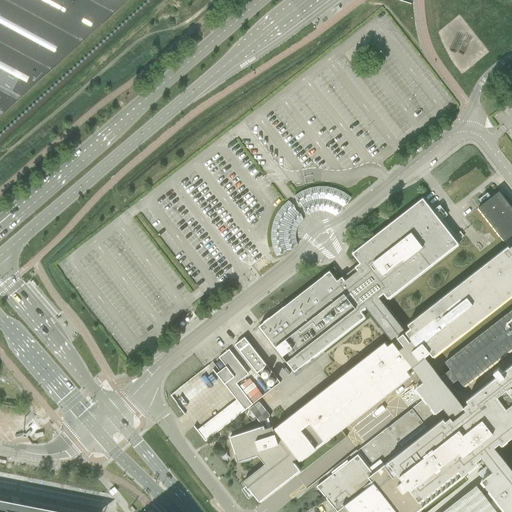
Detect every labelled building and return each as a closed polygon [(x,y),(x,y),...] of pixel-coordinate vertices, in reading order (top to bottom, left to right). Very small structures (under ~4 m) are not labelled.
[(0,0),(0,115),(10,106),(50,70),(61,60),(102,22),(102,23),(113,13),(113,12),(126,0),(0,0)] [(336,189),(327,187),(318,187),(310,188),(302,191),(294,196),(309,215),(313,213),(316,212),(320,211),(324,211),(328,212),(331,214),(335,216),(351,198),(343,192),(336,189)] [(388,299),(408,283),(419,297),(449,275),(441,265),(417,284),(413,279),(458,244),(423,198),(352,253),(360,263),(355,267),(358,270),(345,280),(342,277),(337,281),(329,271),(259,326),(294,372),(365,317),(361,311),(365,308),(392,342),(388,346),(385,342),(275,428),(276,430),(274,431),(273,426),(265,429),(264,426),(230,437),(237,462),(258,455),(265,464),(243,482),(259,502),(300,470),(293,461),(297,458),(300,461),(410,375),(407,371),(412,367),(423,382),(416,387),(424,398),(411,409),(387,428),(357,451),(370,467),(369,468),(358,454),(349,461),(347,459),(331,472),(333,474),(316,486),(331,506),(335,511),(337,511),(346,505),(351,511),(415,511),(478,462),(476,460),(481,456),(493,471),(481,480),(496,498),(490,503),(477,486),(442,511),(504,511),(506,511),(511,511),(511,467),(495,446),(500,442),(502,445),(511,437),(511,364),(502,372),(499,368),(494,372),(497,376),(467,400),(469,403),(464,406),(448,386),(458,379),(463,386),(511,348),(511,309),(445,362),(450,369),(441,376),(425,357),(430,353),(433,357),(511,294),(511,208),(499,191),(478,207),(504,241),(511,234),(511,245),(509,248),(508,246),(408,324),(411,328),(406,332),(379,297),(384,293),(388,299)] [(300,223),(303,220),(288,201),(282,207),(277,214),(273,222),(271,230),(271,239),(273,248),(276,256),(298,245),(296,241),(296,237),(296,233),(297,229),(298,226),(300,223)] [(257,373),(267,365),(245,337),(235,345),(257,373)] [(226,367),(216,374),(245,411),(253,404),(236,383),(248,374),(229,349),(219,357),(226,367)] [(0,496),(77,511),(99,511),(104,494),(0,472),(0,496)] [(44,511),(0,503),(0,511),(44,511)]
